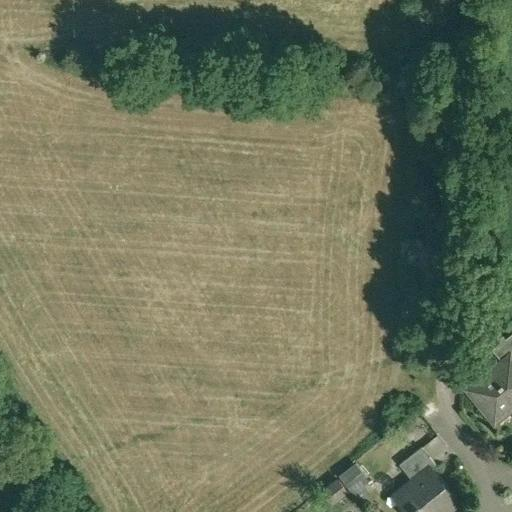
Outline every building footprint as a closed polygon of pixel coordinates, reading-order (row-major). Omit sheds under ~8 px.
[(511,334),(496,348),(504,357),(511,350),(511,334)] [(511,350),(504,357),(475,381),(485,394),(480,397),(494,415),(511,400),(511,350)] [(424,441),(404,457),(417,474),(431,463),(433,464),(439,459),(424,441)] [(356,458),(339,471),(348,483),(365,470),(356,458)] [(417,474),(399,489),(400,491),(406,486),(418,502),(415,504),(422,511),(441,511),(450,506),(448,504),(458,496),(459,497),(460,496),(433,464),(431,463),(417,474)] [(337,475),(323,486),(333,499),(347,489),(337,475)]
